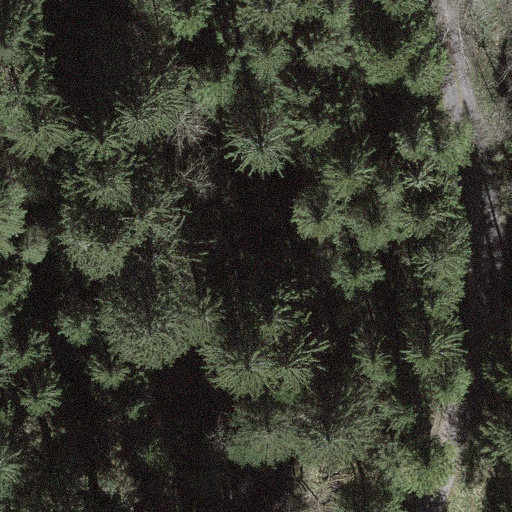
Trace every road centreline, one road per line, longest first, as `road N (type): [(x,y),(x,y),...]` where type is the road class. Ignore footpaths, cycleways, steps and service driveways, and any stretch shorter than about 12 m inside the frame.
road 1 (track): [(430,511),(458,444),(482,216)]
road 2 (track): [(482,216),(472,121),(444,0)]
